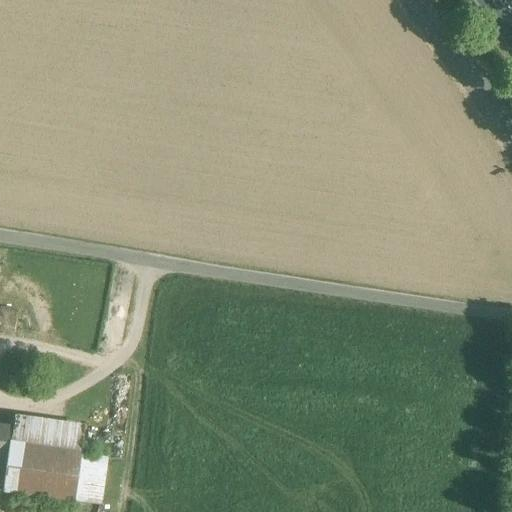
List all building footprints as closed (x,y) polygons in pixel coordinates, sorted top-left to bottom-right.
[(0,308),(0,329),(14,332),(17,311),(0,308)] [(10,444),(82,455),(86,425),(15,414),(13,425),(10,444)] [(0,442),(10,444),(13,425),(0,422),(0,442)] [(0,492),(2,493),(10,444),(0,442),(0,492)] [(10,444),(2,493),(74,504),(82,455),(10,444)] [(105,459),(82,455),(74,504),(97,508),(105,459)]
